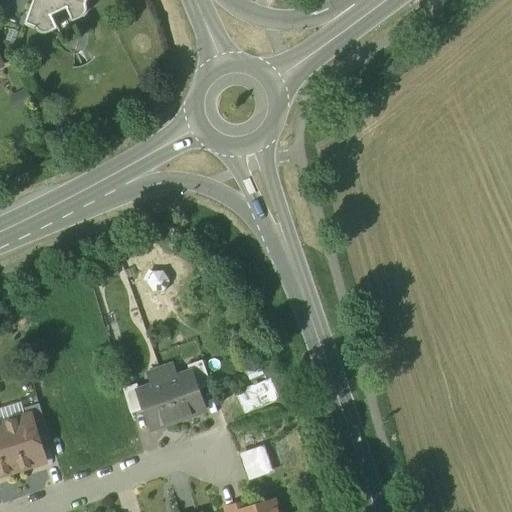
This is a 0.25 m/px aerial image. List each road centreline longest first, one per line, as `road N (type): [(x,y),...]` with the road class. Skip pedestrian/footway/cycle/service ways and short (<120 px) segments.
road 1 (tertiary): [(290,253),(377,511)]
road 2 (residential): [(43,511),(202,455)]
road 3 (secondary): [(117,174),(147,185),(204,185),(268,224)]
road 4 (secondary): [(365,16),(282,20),(230,0)]
road 5 (secondary): [(0,232),(117,174)]
